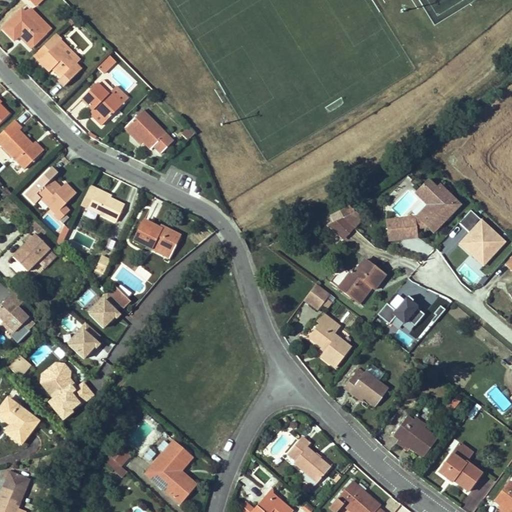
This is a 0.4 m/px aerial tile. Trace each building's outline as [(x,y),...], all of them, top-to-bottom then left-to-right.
[(20,33),(33,45),(45,34),(20,9),(1,28),(13,40),(18,35),(20,33)] [(18,35),(30,48),(33,45),(20,33),(18,35)] [(57,45),(62,40),(55,34),(33,56),(49,72),(52,69),(54,67),(63,76),(61,78),(58,80),(65,87),(82,70),(77,64),(57,45)] [(77,64),(81,60),(62,40),(57,45),(77,64)] [(110,67),(115,62),(109,56),(105,61),(110,67)] [(110,67),(105,61),(97,68),(103,74),(110,67)] [(54,67),(52,69),(61,78),(63,76),(54,67)] [(91,113),(103,125),(125,103),(113,90),(108,95),(97,84),(81,99),(93,111),(91,113)] [(0,122),(9,115),(0,105),(0,122)] [(128,125),(144,142),(151,148),(153,146),(160,154),(173,141),(143,111),(128,125)] [(21,129),(13,121),(0,133),(0,143),(24,169),(40,153),(32,145),(18,131),(21,129)] [(144,142),(128,125),(125,128),(141,145),(144,142)] [(181,135),(187,141),(195,133),(189,127),(181,135)] [(32,145),(40,153),(43,151),(35,143),(32,145)] [(51,171),(38,184),(44,189),(52,181),(57,176),(51,171)] [(62,190),(52,181),(44,189),(37,197),(56,216),(55,217),(60,222),(70,212),(65,206),(76,195),(66,185),(62,190)] [(449,195),(446,198),(437,189),(428,181),(419,191),(434,206),(420,220),(427,228),(433,233),(460,205),(449,195)] [(446,198),(449,195),(440,186),(437,189),(446,198)] [(87,210),(95,193),(89,189),(80,207),(87,210)] [(111,196),(97,190),(95,193),(110,199),(111,196)] [(416,195),(427,206),(416,217),(420,220),(434,206),(419,191),(416,195)] [(110,199),(95,193),(87,210),(115,223),(123,206),(110,199)] [(482,267),(506,242),(472,209),(458,223),(468,232),(458,243),(482,267)] [(342,240),(353,228),(344,219),(341,212),(330,217),(334,224),(327,227),(342,240)] [(344,219),(353,228),(354,229),(360,223),(349,213),(344,219)] [(420,220),(416,217),(414,217),(415,222),(416,229),(427,228),(420,220)] [(399,223),(398,218),(387,220),(389,240),(417,237),(416,229),(415,222),(399,223)] [(154,244),(171,252),(180,235),(162,227),(161,228),(144,220),(135,239),(152,247),(154,244)] [(39,235),(44,231),(34,221),(30,226),(39,235)] [(64,228),(57,243),(60,247),(68,231),(64,228)] [(43,239),(48,234),(44,231),(39,235),(43,239)] [(31,236),(25,242),(27,245),(34,239),(31,236)] [(14,258),(17,262),(27,272),(50,251),(36,237),(34,239),(27,245),(14,258)] [(154,244),(152,247),(169,256),(171,252),(154,244)] [(93,271),(102,276),(108,262),(99,258),(93,271)] [(368,285),(372,288),(374,290),(385,277),(364,261),(354,274),(351,272),(339,289),(355,301),(368,285)] [(330,295),(320,287),(316,285),(304,300),(318,311),(330,295)] [(355,301),(359,305),(372,288),(368,285),(355,301)] [(114,289),(108,294),(120,306),(125,301),(114,289)] [(14,314),(25,304),(14,293),(0,306),(0,319),(4,324),(15,334),(24,325),(14,314)] [(86,311),(103,329),(120,313),(103,295),(86,311)] [(395,309),(387,303),(377,314),(389,324),(395,316),(405,324),(408,320),(414,326),(426,312),(406,296),(395,309)] [(67,314),(61,323),(71,330),(77,321),(67,314)] [(328,350),(325,353),(321,357),(335,368),(350,348),(333,334),(339,326),(323,315),(318,321),(321,324),(311,337),(323,348),(324,347),(328,350)] [(66,342),(83,360),(103,341),(85,323),(66,342)] [(2,326),(12,336),(15,334),(4,324),(2,326)] [(38,366),(51,350),(42,343),(29,359),(38,366)] [(31,366),(19,355),(8,368),(20,378),(31,366)] [(59,359),(36,378),(52,397),(47,402),(62,420),(94,394),(83,380),(79,384),(59,359)] [(448,381),(464,387),(469,372),(454,366),(448,381)] [(352,390),(365,399),(375,407),(388,390),(365,374),(359,382),(353,377),(344,389),(350,393),(352,390)] [(511,406),(496,384),(485,392),(501,414),(511,406)] [(350,393),(362,403),(365,399),(352,390),(350,393)] [(5,432),(21,444),(37,422),(7,399),(0,408),(0,417),(10,426),(5,432)] [(476,403),(467,417),(472,420),(481,407),(476,403)] [(424,430),(413,421),(407,417),(393,435),(399,440),(410,448),(423,458),(437,440),(424,430)] [(415,418),(413,421),(424,430),(426,427),(415,418)] [(293,463),(317,484),(330,469),(306,448),(309,445),(302,439),(288,455),(295,462),(293,463)] [(407,452),(410,448),(399,440),(396,443),(407,452)] [(176,477),(181,472),(192,459),(173,442),(145,475),(179,504),(193,488),(181,478),(179,480),(176,477)] [(472,455),(459,445),(452,454),(465,464),(466,462),(472,455)] [(467,493),(481,475),(466,462),(465,464),(452,454),(439,472),(467,493)] [(122,478),(128,472),(120,466),(115,472),(122,478)] [(0,511),(14,511),(17,508),(29,480),(9,471),(0,492),(0,511)] [(181,478),(193,488),(196,485),(181,472),(176,477),(179,480),(181,478)] [(47,487),(57,491),(63,477),(53,473),(47,487)] [(511,511),(511,485),(508,482),(494,501),(500,506),(508,511),(511,511)] [(379,511),(377,510),(380,507),(352,483),(328,509),(330,511),(337,511),(343,507),(348,511),(379,511)] [(264,504),(271,496),(271,490),(261,501),(264,504)] [(261,501),(256,506),(262,511),(289,511),(271,496),(264,504),(261,501)]
